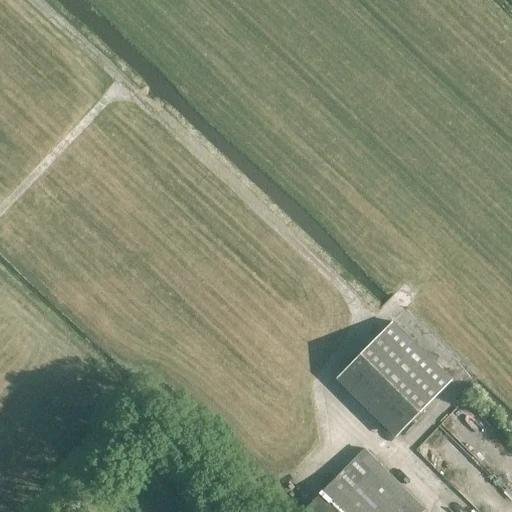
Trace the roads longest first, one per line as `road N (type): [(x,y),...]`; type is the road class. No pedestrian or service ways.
road 1 (track): [(442,511),(319,388),(370,314),(34,0)]
road 2 (track): [(124,84),(0,212)]
